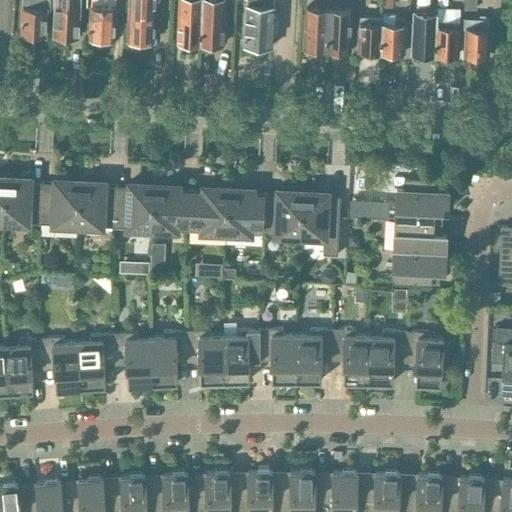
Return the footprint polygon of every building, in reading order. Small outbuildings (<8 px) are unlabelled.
[(20,34),(46,35),(47,9),(51,9),(51,0),(22,0),(22,5),(20,5),(20,34)] [(53,0),(52,36),(79,36),(80,6),(79,0),(53,0)] [(87,0),(87,6),(91,6),(90,37),(115,38),(116,7),(112,7),(112,2),(104,1),(104,7),(96,6),(96,0),(87,0)] [(128,39),(153,40),(154,0),(129,0),(129,8),(128,39)] [(177,0),(176,43),(200,44),(202,0),(177,0)] [(226,0),(202,0),(200,44),(225,45),(226,0)] [(247,0),(247,4),(245,44),(273,46),(275,5),(274,5),(274,0),(247,0)] [(465,0),(465,8),(476,8),(476,0),(465,0)] [(328,48),(330,8),(307,7),(305,47),(328,48)] [(436,53),(438,7),(437,7),(436,13),(414,12),(413,23),(414,23),(413,52),(436,53)] [(438,7),(436,53),(458,54),(460,20),(459,20),(460,8),(438,7)] [(330,8),(328,48),(350,49),(352,9),(330,8)] [(383,22),(382,51),(405,52),(406,17),(395,17),(395,15),(383,14),(382,16),(382,22),(383,22)] [(359,50),(382,51),(383,22),(382,22),(382,16),(360,15),(359,50)] [(465,17),(464,28),(467,28),(466,55),(489,56),(491,18),(465,17)] [(3,221),(41,223),(42,182),(30,181),(31,177),(6,175),(3,221)] [(395,219),(442,221),(443,210),(448,210),(449,191),(434,190),(434,178),(404,176),(404,188),(397,188),(395,219)] [(41,223),(78,224),(80,179),(55,178),(55,182),(42,182),(41,223)] [(78,224),(115,226),(117,185),(105,185),(105,180),(80,179),(78,224)] [(115,226),(152,228),(154,183),(129,181),(129,186),(117,185),(115,226)] [(152,228),(189,230),(191,189),(179,188),(179,184),(154,183),(152,228)] [(189,230),(226,232),(228,186),(203,185),(203,189),(191,189),(189,230)] [(226,232),(263,233),(265,192),(253,192),(253,187),(228,186),(226,232)] [(263,233),(300,235),(303,190),(278,189),(277,193),(265,192),(263,233)] [(303,190),(300,235),(323,236),(323,254),(338,254),(340,196),(328,195),(328,191),(303,190)] [(376,205),(365,205),(365,218),(376,218),(376,205)] [(395,219),(394,249),(446,251),(447,233),(442,232),(442,221),(395,219)] [(511,225),(501,225),(498,283),(511,283),(511,225)] [(446,251),(394,249),(392,280),(439,282),(440,270),(445,270),(446,251)] [(79,257),(78,269),(89,270),(90,257),(79,257)] [(149,271),(149,260),(121,259),(121,270),(149,271)] [(197,262),(196,275),(222,276),(223,263),(197,262)] [(236,266),(226,266),(226,276),(236,276),(236,266)] [(511,325),(497,324),(495,340),(493,340),(491,360),(503,361),(501,387),(511,387),(511,325)] [(260,354),(260,327),(237,328),(237,333),(224,333),(224,380),(249,380),(249,354),(260,354)] [(260,327),(260,354),(272,354),(272,379),(296,380),(296,333),(283,333),(283,327),(260,327)] [(333,354),(333,327),(310,327),(310,333),(296,333),(296,380),(321,380),(321,354),(333,354)] [(333,327),(333,354),(344,354),(343,380),(368,381),(369,334),(356,333),(356,328),(333,327)] [(188,355),(187,328),(164,330),(164,335),(151,336),(153,382),(177,381),(176,355),(188,355)] [(187,328),(188,355),(199,355),(200,381),(224,380),(224,333),(210,334),(210,328),(187,328)] [(405,356),(406,329),(383,328),(383,334),(369,334),(368,381),(393,381),(393,355),(405,356)] [(406,329),(405,356),(416,356),(415,382),(441,383),(442,357),(454,358),(455,337),(429,336),(429,330),(406,329)] [(114,332),(115,358),(127,358),(128,383),(153,382),(151,336),(137,336),(137,331),(114,332)] [(78,339),(81,386),(106,385),(104,359),(115,358),(114,332),(91,333),(91,339),(78,339)] [(41,336),(43,363),(55,362),(56,388),(81,386),(78,339),(65,340),(64,335),(41,336)] [(43,363),(41,336),(19,338),(19,343),(6,344),(9,391),(33,389),(32,363),(43,363)] [(0,391),(9,391),(6,344),(0,344),(0,391)] [(230,511),(272,511),(272,469),(269,470),(269,467),(257,468),(257,470),(248,470),(248,473),(230,473),(230,470),(229,470),(230,511)] [(272,469),(272,511),(313,511),(314,469),(312,469),(312,467),(300,467),(300,469),(291,469),(291,473),(272,473),(272,469)] [(188,511),(230,511),(229,470),(227,470),(227,468),(215,468),(215,470),(206,471),(206,474),(187,474),(187,471),(188,511)] [(313,511),(355,511),(356,470),(354,470),(354,468),(342,468),(342,470),(333,470),(333,473),(315,473),(315,469),(314,469),(313,511)] [(146,511),(188,511),(187,471),(185,471),(184,469),(173,470),(173,472),(163,472),(163,475),(145,476),(145,473),(144,473),(146,511)] [(355,511),(397,511),(399,472),(397,471),(397,469),(385,469),(385,471),(375,471),(375,474),(357,473),(357,470),(356,470),(355,511)] [(104,511),(146,511),(144,473),(142,473),(142,471),(130,472),(130,474),(121,474),(121,477),(103,479),(103,475),(102,476),(104,511)] [(397,511),(439,511),(441,473),(439,473),(439,471),(427,471),(427,473),(418,472),(418,475),(399,475),(400,472),(399,472),(397,511)] [(439,511),(481,511),(484,476),(481,476),(482,474),(470,473),(470,475),(460,475),(460,478),(442,476),(442,473),(441,473),(439,511)] [(62,511),(104,511),(102,476),(100,476),(100,474),(88,474),(88,476),(78,477),(79,480),(61,482),(60,478),(60,479),(62,511)] [(511,511),(511,477),(511,478),(503,477),(502,481),(484,479),(484,476),(481,511),(511,511)] [(20,511),(62,511),(60,479),(58,479),(57,477),(45,478),(46,480),(36,481),(36,484),(18,485),(18,482),(17,482),(20,511)] [(0,511),(20,511),(17,482),(15,482),(15,480),(3,482),(3,484),(0,483),(0,511)]
